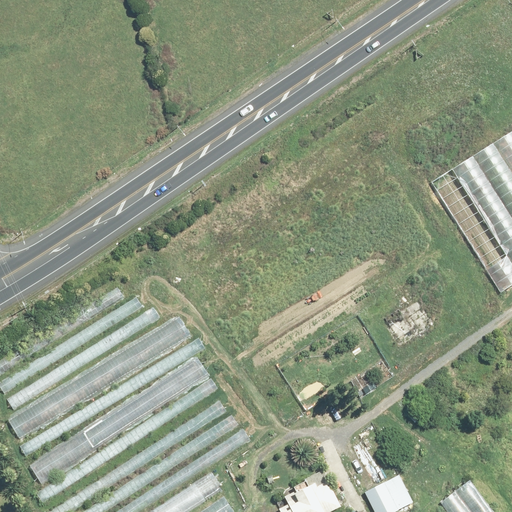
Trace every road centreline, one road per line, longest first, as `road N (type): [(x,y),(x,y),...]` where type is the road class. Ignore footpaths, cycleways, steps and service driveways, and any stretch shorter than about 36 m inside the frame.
road 1 (trunk): [(428,0),(0,287)]
road 2 (unknown): [(34,266),(157,511)]
road 3 (unknown): [(105,511),(0,301)]
